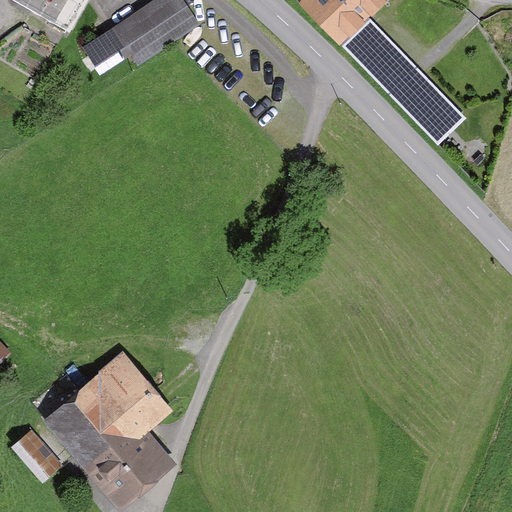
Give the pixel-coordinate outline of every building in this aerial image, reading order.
[(199,30),(180,0),(158,0),(83,48),(101,78),(129,60),(135,70),(199,30)] [(304,0),(303,2),(342,43),(369,18),(387,0),(304,0)] [(467,119),(369,18),(342,43),(340,46),(438,147),(467,119)] [(0,343),(0,369),(13,357),(0,343)] [(170,412),(123,357),(47,422),(121,507),(161,473),(135,442),(170,412)] [(43,486),(62,469),(30,432),(10,449),(43,486)]
